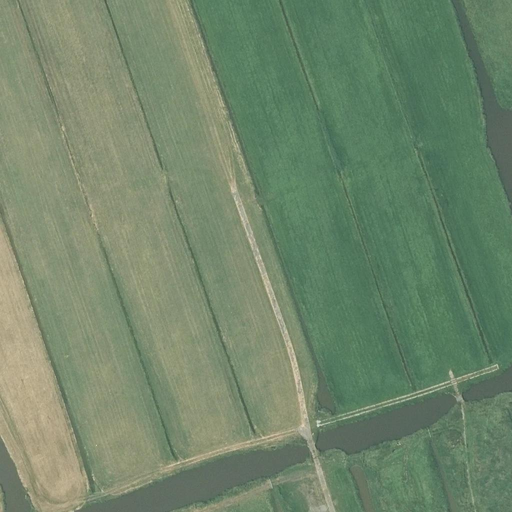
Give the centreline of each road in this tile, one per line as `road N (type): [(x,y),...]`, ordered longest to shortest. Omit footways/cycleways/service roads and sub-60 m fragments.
road 1 (track): [(180,0),(292,353),(333,511)]
road 2 (track): [(51,510),(499,365)]
road 3 (track): [(449,371),(476,511)]
road 4 (track): [(0,402),(51,511)]
